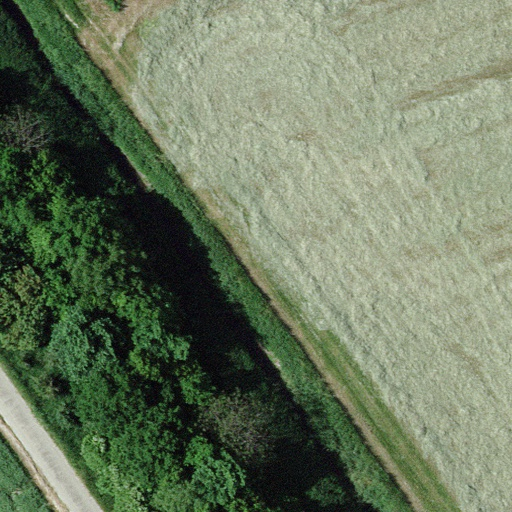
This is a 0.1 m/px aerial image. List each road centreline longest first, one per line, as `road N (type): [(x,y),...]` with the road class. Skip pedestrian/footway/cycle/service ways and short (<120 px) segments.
road 1 (track): [(433,511),(65,0)]
road 2 (track): [(112,511),(0,356)]
